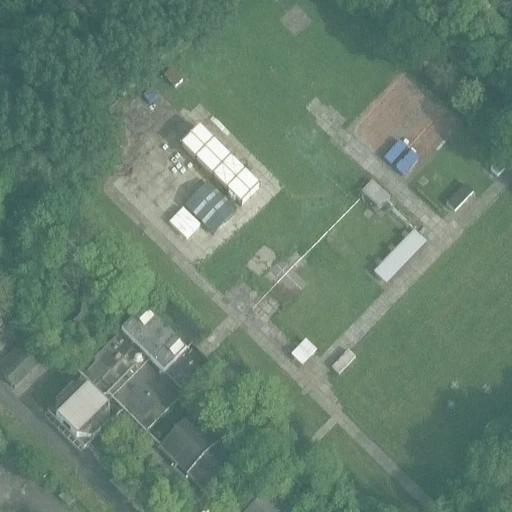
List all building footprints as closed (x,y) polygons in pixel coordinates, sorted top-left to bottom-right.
[(172,71),(164,78),(175,90),(182,83),(172,71)] [(199,131),(181,149),(241,207),(259,190),(199,131)] [(491,171),(491,172),(498,178),(511,163),(511,158),(509,156),(507,154),(491,171)] [(371,184),(361,194),(379,211),(388,201),(371,184)] [(208,185),(185,209),(213,237),(236,213),(208,185)] [(472,196),(463,188),(446,205),(455,213),(472,196)] [(400,247),(413,259),(426,246),(413,233),(400,247)] [(399,273),(413,259),(400,247),(386,260),(399,273)] [(399,273),(386,260),(373,274),(386,287),(399,273)] [(93,303),(73,322),(86,335),(105,315),(93,303)] [(48,410),(42,416),(79,453),(125,407),(147,430),(205,372),(185,352),(186,351),(185,350),(169,334),(162,334),(162,327),(151,316),(144,309),(95,359),(97,361),(72,386),(48,410)] [(18,344),(8,355),(0,363),(0,371),(2,373),(1,373),(15,387),(39,362),(24,349),(18,344)] [(301,368),(314,354),(304,345),(291,358),(301,368)] [(331,371),(338,378),(355,360),(349,355),(348,354),(331,371)] [(48,410),(72,386),(56,370),(31,394),(48,410)] [(192,417),(161,448),(203,491),(235,460),(192,417)] [(25,455),(0,429),(0,488),(13,502),(32,483),(15,466),(25,455)] [(289,511),(270,493),(251,511),(289,511)]
